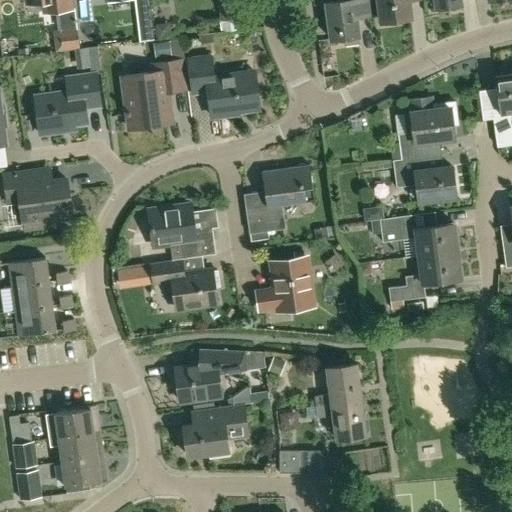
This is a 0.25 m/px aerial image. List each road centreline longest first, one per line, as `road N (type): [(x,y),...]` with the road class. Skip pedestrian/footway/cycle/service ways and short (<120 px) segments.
road 1 (residential): [(511,32),(459,45),(312,117)]
road 2 (residential): [(118,364),(93,271),(111,215),(132,187)]
road 3 (residential): [(313,511),(310,494),(296,490),(201,489)]
road 4 (residential): [(312,117),(272,0)]
road 5 (residential): [(146,482),(139,420),(118,364)]
road 6 (residential): [(132,187),(94,150),(27,158)]
